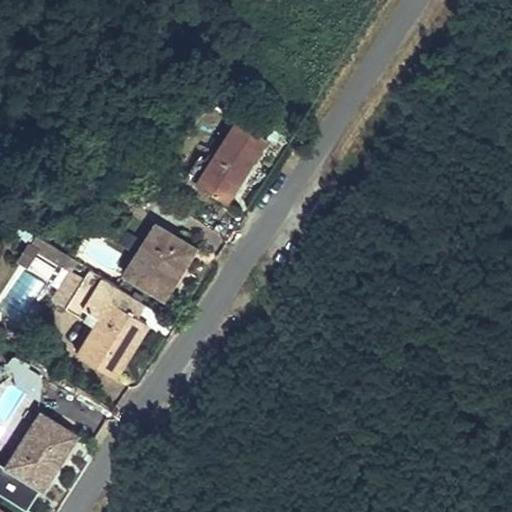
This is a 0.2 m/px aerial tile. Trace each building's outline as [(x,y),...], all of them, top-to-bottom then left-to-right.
[(237,124),(199,188),(227,206),(266,143),(237,124)] [(165,229),(134,276),(170,299),(201,252),(165,229)] [(116,306),(82,357),(119,378),(151,327),(116,306)] [(3,437),(14,444),(37,409),(27,402),(3,437)] [(0,458),(0,490),(32,510),(76,438),(42,417),(12,465),(0,458)]
